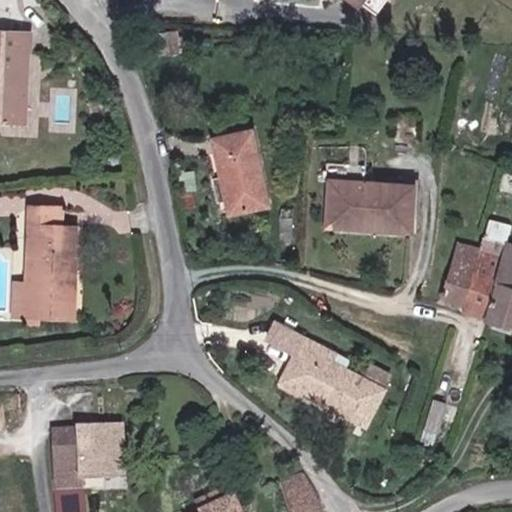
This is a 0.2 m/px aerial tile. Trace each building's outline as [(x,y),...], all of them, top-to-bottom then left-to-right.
[(35,31),(0,30),(0,122),(29,125),(35,31)] [(268,203),(251,128),(212,137),(230,211),(268,203)] [(412,225),(415,181),(329,175),(326,218),(412,225)] [(49,220),(58,220),(58,202),(30,202),(29,277),(29,312),(72,313),(73,238),(49,238),(49,220)] [(73,220),(58,220),(49,220),(49,238),(73,238),(73,220)] [(505,254),(509,242),(510,237),(483,229),(478,246),(505,254)] [(436,292),(453,239),(445,237),(431,231),(419,287),(436,292)] [(462,303),(478,246),(453,239),(436,292),(462,303)] [(492,324),(510,330),(511,323),(511,242),(509,242),(505,254),(486,313),(495,317),(492,324)] [(486,313),(505,254),(478,246),(462,303),(486,313)] [(29,312),(29,277),(21,277),(13,277),(13,312),(29,312)] [(335,349),(303,333),(281,373),(278,379),(294,386),(296,381),(321,398),(325,392),(365,414),(381,388),(330,357),(335,349)] [(365,414),(325,392),(321,398),(360,422),(365,414)] [(125,511),(122,421),(49,424),(51,511),(125,511)] [(283,479),(295,511),(322,511),(324,511),(305,469),(283,479)] [(241,511),(233,493),(199,511),(241,511)] [(484,496),(455,510),(453,511),(492,511),(497,500),(484,496)]
